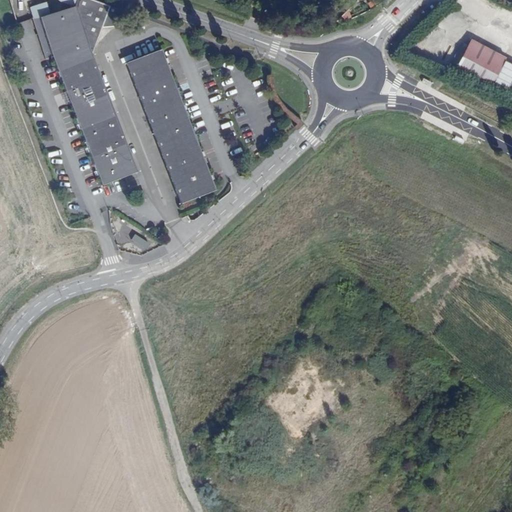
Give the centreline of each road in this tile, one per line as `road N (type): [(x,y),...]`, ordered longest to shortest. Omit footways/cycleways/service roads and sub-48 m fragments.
road 1 (tertiary): [(0,361),(15,332),(58,296),(183,253),(312,135)]
road 2 (tertiary): [(275,45),(146,0)]
